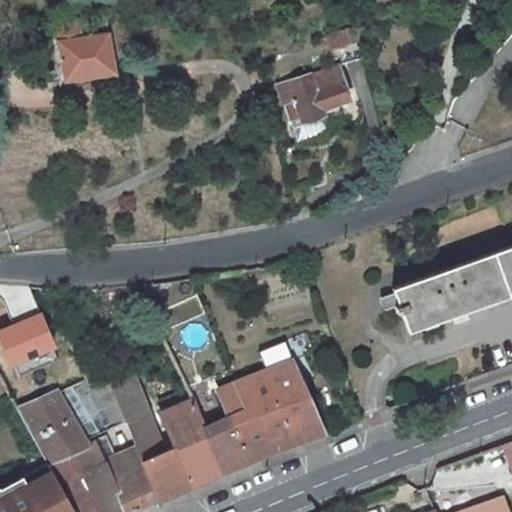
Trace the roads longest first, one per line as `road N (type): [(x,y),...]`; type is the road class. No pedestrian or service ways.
road 1 (residential): [(0,266),(186,258),(320,229),(511,165)]
road 2 (unknown): [(0,264),(242,134),(251,114),(231,79),(179,83)]
road 3 (primary): [(258,511),(511,409)]
road 4 (unknown): [(443,188),(453,124),(511,39)]
